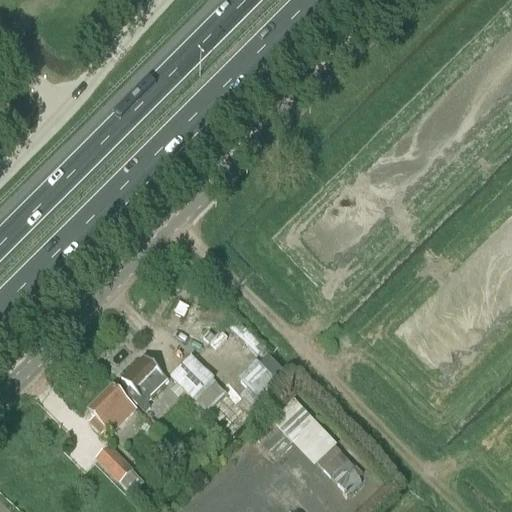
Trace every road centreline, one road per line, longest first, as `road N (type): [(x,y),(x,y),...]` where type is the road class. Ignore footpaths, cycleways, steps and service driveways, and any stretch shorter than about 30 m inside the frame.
road 1 (unclassified): [(0,398),(401,0)]
road 2 (motorway): [(0,314),(311,0)]
road 3 (track): [(463,511),(172,225)]
road 4 (motorway): [(245,0),(0,246)]
road 5 (unclassified): [(0,176),(162,0)]
